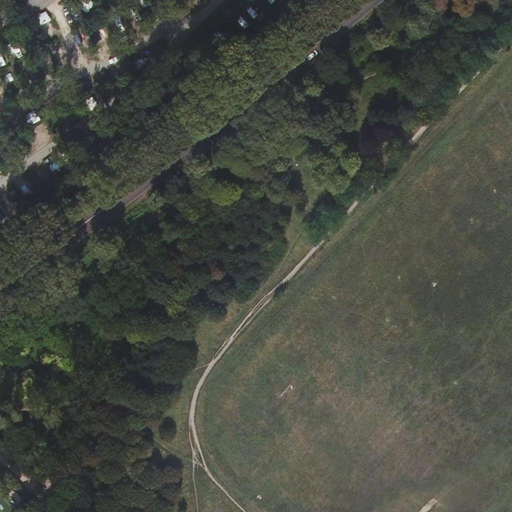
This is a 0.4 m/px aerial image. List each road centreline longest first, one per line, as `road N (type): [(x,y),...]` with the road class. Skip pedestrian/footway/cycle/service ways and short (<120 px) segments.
road 1 (unknown): [(197,511),(190,421),(202,379),(511,34)]
road 2 (primary): [(365,0),(0,283)]
road 3 (unknown): [(0,410),(115,397),(214,362)]
